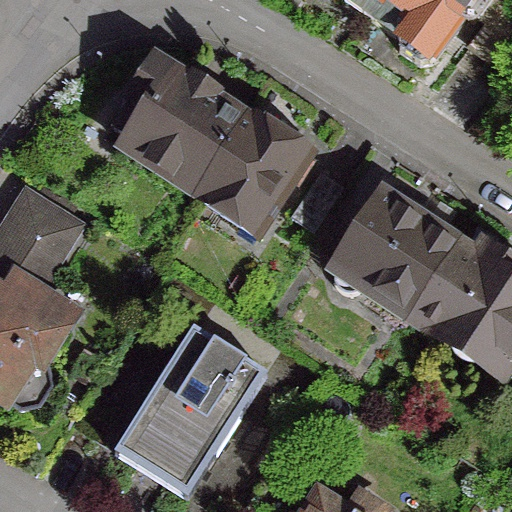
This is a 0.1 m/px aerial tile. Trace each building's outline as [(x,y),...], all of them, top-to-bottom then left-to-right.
[(339,0),(340,1),(340,4),(361,19),(374,0),(339,0)] [(374,0),(361,19),(393,42),(395,55),(416,70),(429,68),(447,42),(466,16),(474,22),(489,0),(374,0)] [(127,105),(142,114),(117,153),(189,200),(240,123),(212,104),(217,97),(187,78),(183,85),(153,66),(127,105)] [(244,125),(240,123),(189,200),(253,241),(302,165),(303,166),(307,159),(300,154),(299,155),(246,121),(244,125)] [(338,192),(315,177),(287,222),(309,236),(338,192)] [(0,411),(2,413),(4,410),(17,417),(35,412),(48,391),(45,372),(40,369),(62,334),(28,312),(38,296),(36,295),(77,229),(21,194),(0,228),(0,411)] [(394,213),(379,203),(332,275),(405,323),(452,250),(412,224),(413,223),(395,212),(394,213)] [(472,264),(452,250),(405,323),(497,383),(508,382),(511,379),(511,258),(494,246),(487,256),(480,252),(472,264)] [(260,379),(190,335),(113,458),(183,501),(243,406),(260,379)] [(286,511),(311,473),(278,452),(243,507),(250,511),(286,511)] [(511,476),(502,492),(511,498),(511,476)] [(305,511),(371,511),(344,494),(334,511),(314,498),(305,511)]
